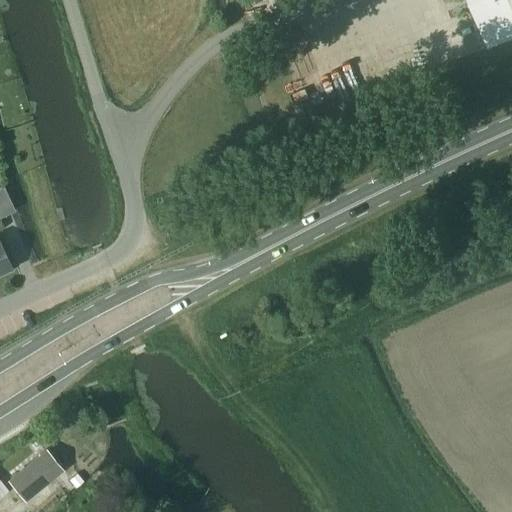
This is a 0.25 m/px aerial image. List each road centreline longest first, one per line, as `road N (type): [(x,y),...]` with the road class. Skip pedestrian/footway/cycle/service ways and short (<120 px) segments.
road 1 (unclassified): [(0,309),(111,256),(136,235),(68,0)]
road 2 (primary): [(0,414),(260,252)]
road 3 (track): [(128,196),(139,136),(205,50),(317,0)]
road 4 (primary): [(260,252),(164,277),(0,367)]
road 5 (primary): [(260,252),(511,133)]
